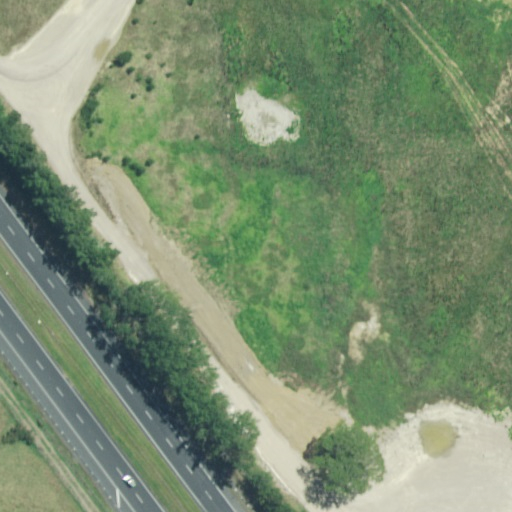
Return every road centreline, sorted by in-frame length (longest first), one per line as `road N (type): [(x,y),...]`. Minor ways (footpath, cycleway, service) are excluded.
road 1 (motorway): [(0,216),(221,511)]
road 2 (motorway): [(148,511),(0,314)]
